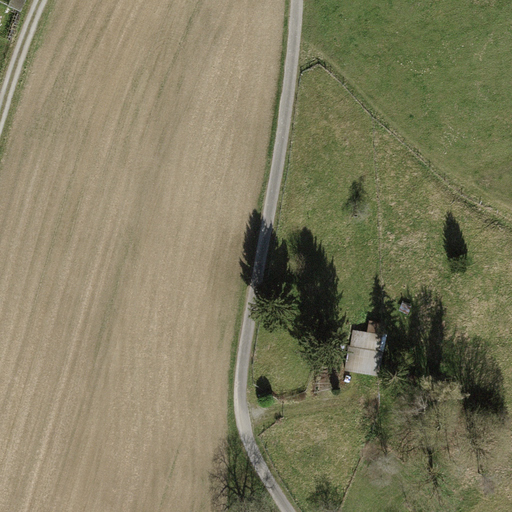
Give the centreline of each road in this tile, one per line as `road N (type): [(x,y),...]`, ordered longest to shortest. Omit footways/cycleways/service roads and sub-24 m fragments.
road 1 (track): [(297,0),(240,381),(256,461),(289,511)]
road 2 (track): [(0,120),(41,0)]
